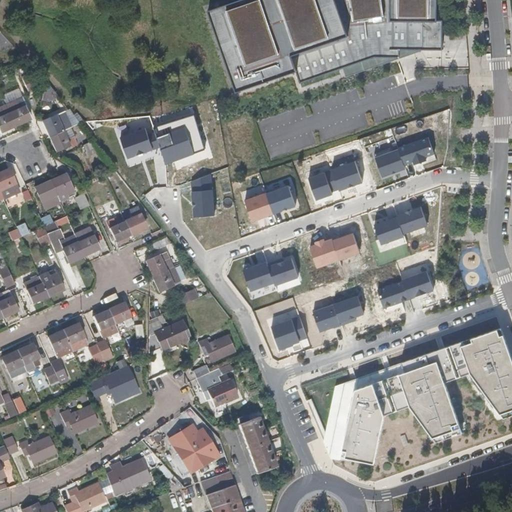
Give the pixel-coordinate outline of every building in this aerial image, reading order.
[(436,20),(437,0),(231,0),(208,8),(235,89),(296,69),(300,81),(343,66),(377,55),(399,56),(399,48),(422,48),(441,49),(442,20),(436,20)] [(377,55),(343,66),(346,75),(422,50),(422,48),(399,48),(399,56),(377,55)] [(35,88),(29,75),(20,78),(26,92),(35,88)] [(28,119),(21,100),(14,104),(15,108),(7,112),(13,126),(28,119)] [(0,132),(13,126),(7,112),(0,115),(0,132)] [(68,128),(62,114),(55,117),(54,115),(41,121),(47,137),(68,128)] [(76,146),(68,128),(47,137),(54,152),(68,146),(70,149),(76,146)] [(16,192),(6,169),(0,171),(0,196),(1,199),(16,192)] [(72,195),(63,174),(47,181),(54,195),(57,202),(72,195)] [(54,195),(47,181),(32,188),(38,202),(40,201),(43,208),(48,206),(46,198),(54,195)] [(85,205),(80,194),(73,197),(78,208),(85,205)] [(144,228),(135,208),(125,212),(128,219),(126,220),(122,221),(124,225),(128,235),(144,228)] [(47,222),(42,211),(35,214),(41,226),(47,222)] [(128,235),(124,225),(122,221),(118,223),(115,216),(106,221),(109,228),(107,228),(113,242),(128,235)] [(55,237),(50,227),(54,225),(52,222),(41,227),(48,241),(55,237)] [(48,241),(41,227),(41,226),(33,229),(40,244),(48,241)] [(98,249),(88,227),(72,234),(73,236),(76,242),(82,256),(98,249)] [(18,236),(14,228),(7,232),(10,239),(18,236)] [(76,242),(73,236),(67,239),(69,245),(76,242)] [(166,242),(164,237),(150,243),(153,248),(166,242)] [(82,256),(76,242),(69,245),(67,239),(63,240),(60,242),(63,249),(60,249),(66,263),(82,256)] [(174,265),(167,250),(143,261),(150,276),(174,265)] [(182,284),(174,265),(150,276),(159,294),(182,284)] [(12,284),(4,266),(0,267),(0,279),(3,288),(12,284)] [(61,290),(52,269),(36,276),(39,283),(45,297),(61,290)] [(45,297),(39,283),(31,287),(28,280),(22,283),(25,290),(24,291),(30,304),(45,297)] [(14,289),(12,284),(3,288),(4,291),(7,298),(9,297),(7,291),(14,289)] [(196,298),(192,289),(177,296),(181,305),(185,303),(191,300),(196,298)] [(0,317),(15,311),(9,297),(7,298),(4,291),(0,292),(0,294),(2,300),(0,300),(0,317)] [(131,323),(122,303),(115,306),(106,310),(113,324),(121,320),(124,327),(131,323)] [(113,324),(106,310),(91,317),(100,338),(116,331),(113,324)] [(187,337),(180,321),(161,330),(159,325),(162,323),(158,315),(147,320),(147,330),(147,353),(159,348),(160,350),(187,337)] [(86,344),(77,323),(61,331),(70,351),(86,344)] [(140,339),(140,325),(132,325),(132,339),(140,339)] [(337,385),(325,441),(331,458),(379,462),(389,415),(413,405),(440,440),(467,430),(450,380),(472,372),(501,414),(511,411),(511,351),(504,328),(337,385)] [(70,351),(61,331),(45,337),(55,358),(70,351)] [(210,361),(233,351),(226,334),(206,343),(204,338),(196,341),(199,347),(203,346),(210,361)] [(109,355),(103,342),(96,345),(102,358),(109,355)] [(39,366),(36,359),(37,358),(30,344),(15,351),(25,372),(39,366)] [(101,359),(95,345),(87,349),(93,362),(101,359)] [(25,372),(15,351),(1,357),(10,378),(25,372)] [(62,373),(56,360),(49,363),(55,376),(62,373)] [(206,372),(203,364),(191,370),(194,378),(206,372)] [(136,392),(130,379),(124,366),(108,373),(97,378),(97,380),(86,385),(92,398),(103,394),(101,389),(106,387),(108,392),(113,402),(136,392)] [(55,381),(49,367),(41,370),(48,384),(55,381)] [(236,397),(228,380),(218,384),(216,377),(220,375),(217,368),(206,372),(194,378),(200,392),(205,390),(209,399),(212,406),(236,397)] [(209,399),(205,390),(200,392),(204,401),(209,399)] [(1,399),(0,397),(0,405),(2,404),(8,418),(15,415),(7,396),(1,399)] [(23,411),(17,398),(11,401),(17,413),(23,411)] [(53,415),(47,401),(39,404),(42,410),(46,418),(53,415)] [(95,422),(88,406),(68,415),(66,410),(58,413),(64,426),(68,425),(72,433),(95,422)] [(275,466),(267,443),(258,418),(237,425),(242,437),(249,459),(254,473),(261,471),(275,466)] [(194,445),(186,428),(168,437),(166,431),(157,435),(159,441),(164,439),(170,455),(194,445)] [(15,450),(9,436),(1,440),(7,454),(15,450)] [(54,453),(46,436),(28,444),(25,439),(17,443),(19,449),(23,447),(27,455),(31,463),(54,453)] [(0,476),(2,475),(0,470),(0,460),(8,457),(3,445),(0,446),(0,476)] [(146,475),(138,458),(130,462),(119,467),(117,462),(107,466),(109,471),(104,474),(112,496),(125,490),(123,485),(146,475)] [(241,511),(240,506),(232,483),(228,471),(199,481),(202,490),(206,502),(209,511),(241,511)] [(125,490),(148,480),(146,475),(123,485),(125,490)] [(181,487),(173,478),(166,481),(169,492),(172,491),(181,487)] [(103,500),(96,484),(77,492),(74,487),(66,491),(70,502),(75,500),(80,511),(103,500)] [(80,511),(75,500),(70,502),(74,511),(80,511)] [(74,511),(70,502),(63,506),(65,511),(74,511)]
